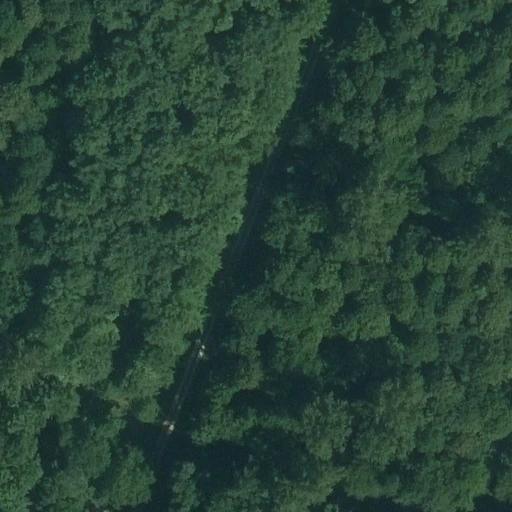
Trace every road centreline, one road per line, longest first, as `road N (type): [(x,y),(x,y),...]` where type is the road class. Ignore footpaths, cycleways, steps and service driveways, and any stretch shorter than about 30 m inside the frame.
road 1 (track): [(135,511),(336,0)]
road 2 (track): [(511,500),(399,510),(347,495),(0,352)]
